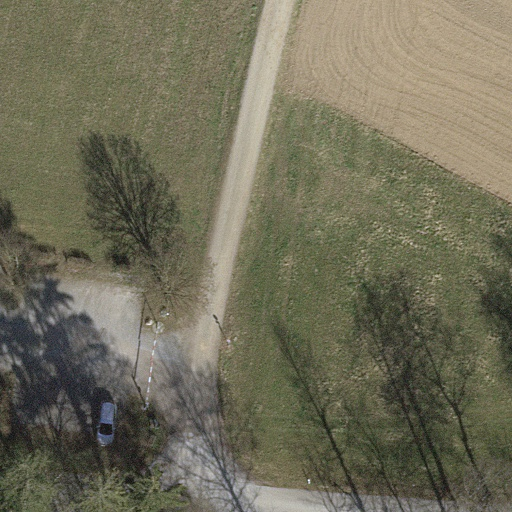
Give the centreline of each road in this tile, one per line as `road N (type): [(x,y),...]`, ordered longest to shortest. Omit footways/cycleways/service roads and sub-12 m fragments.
road 1 (track): [(202,373),(283,0)]
road 2 (unclassified): [(0,485),(301,511)]
